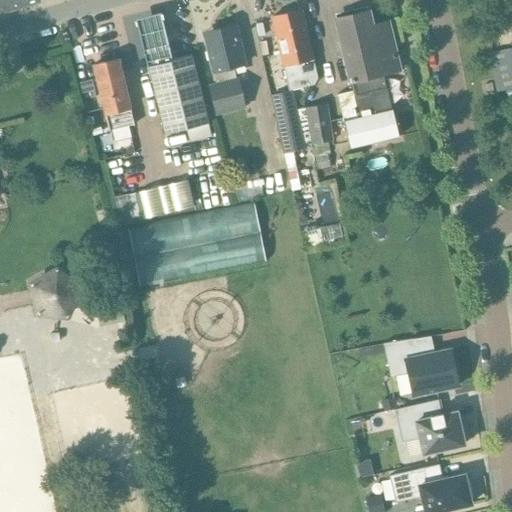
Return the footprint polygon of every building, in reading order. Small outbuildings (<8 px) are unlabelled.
[(0,0),(0,13),(40,2),(39,0),(0,0)] [(271,17),(289,91),(314,85),(317,78),(301,10),(271,17)] [(337,96),(349,149),(398,138),(383,75),(399,71),(388,22),(372,25),(368,11),(335,18),(350,82),(351,82),(353,92),(337,96)] [(158,20),(133,26),(147,69),(170,63),(158,20)] [(208,85),(216,116),(246,108),(238,78),(235,78),(233,67),(245,64),(235,26),(218,30),(219,36),(205,39),(213,72),(216,83),(208,85)] [(506,93),(508,101),(511,99),(511,54),(511,48),(488,53),(496,93),(505,91),(505,93),(506,93)] [(147,69),(163,136),(185,130),(189,144),(211,139),(191,58),(170,63),(147,69)] [(105,115),(109,131),(134,125),(118,59),(93,65),(105,115)] [(289,91),(271,94),(276,113),(284,153),(305,148),(296,109),(292,90),(289,91)] [(312,145),(316,169),(330,167),(328,154),(329,154),(327,141),(332,141),(327,104),(305,108),(311,146),(312,145)] [(239,200),(264,195),(260,175),(235,180),(239,200)] [(139,190),(147,218),(195,205),(188,178),(139,190)] [(129,225),(138,283),(266,264),(258,206),(129,225)] [(340,224),(303,231),(306,245),(343,239),(340,224)] [(31,274),(33,317),(75,316),(73,272),(31,274)] [(100,327),(125,322),(122,307),(97,312),(100,327)] [(406,365),(413,398),(458,387),(450,349),(416,357),(413,339),(383,346),(388,369),(406,365)] [(419,438),(423,454),(464,445),(463,441),(466,441),(463,426),(460,426),(457,411),(442,415),(438,400),(394,410),(402,442),(419,438)] [(422,497),(425,511),(436,511),(471,504),(469,498),(474,497),(470,480),(465,481),(464,475),(442,480),(439,465),(389,476),(395,503),(422,497)]
